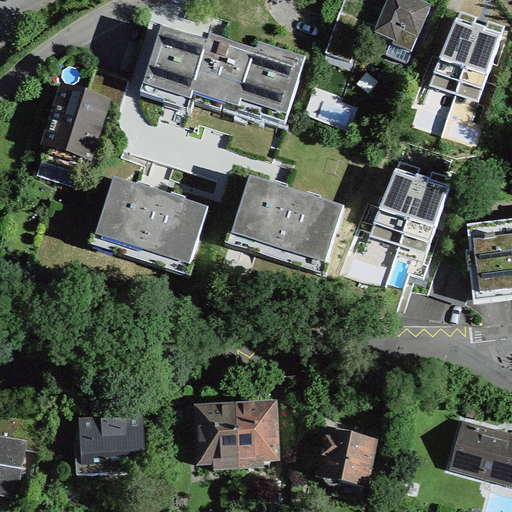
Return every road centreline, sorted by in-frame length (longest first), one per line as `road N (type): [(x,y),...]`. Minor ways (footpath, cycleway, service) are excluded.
road 1 (tertiary): [(0,357),(378,341),(466,353)]
road 2 (residential): [(0,94),(43,54),(145,0)]
